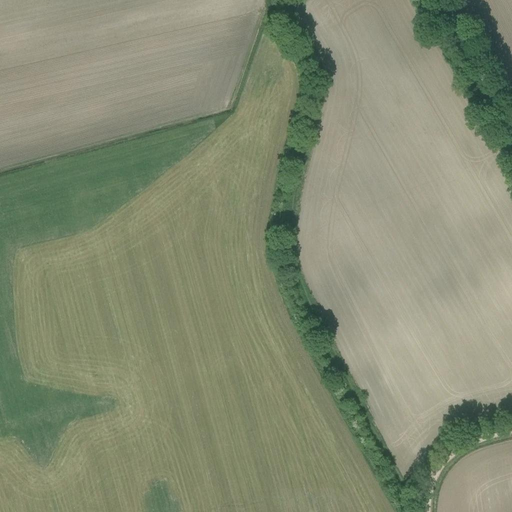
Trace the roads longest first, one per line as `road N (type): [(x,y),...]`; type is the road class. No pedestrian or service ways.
road 1 (track): [(0,42),(180,0)]
road 2 (unclassified): [(511,120),(448,0)]
road 3 (track): [(426,511),(444,462),(467,443),(511,430)]
